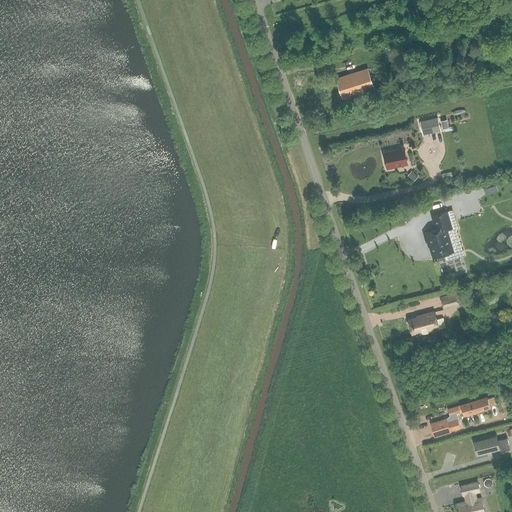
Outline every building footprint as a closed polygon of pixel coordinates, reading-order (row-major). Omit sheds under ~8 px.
[(370,69),(337,79),(343,99),(376,89),(370,69)] [(420,121),(423,135),(441,131),(438,117),(420,121)] [(384,152),(387,166),(394,164),(394,166),(407,164),(404,148),(384,152)] [(410,178),(414,182),(418,177),(414,173),(410,178)] [(424,233),(427,242),(429,241),(434,257),(453,252),(446,230),(452,228),(447,211),(432,216),(436,229),(424,233)] [(456,293),(440,297),(444,310),(460,306),(456,293)] [(413,336),(439,329),(434,312),(422,315),(423,316),(409,320),(413,336)] [(496,404),(494,397),(488,399),(490,406),(496,404)] [(451,417),(454,416),(456,420),(447,423),(446,419),(431,424),(434,437),(450,433),(450,432),(461,428),(457,414),(463,413),(464,416),(491,408),(490,406),(488,399),(487,398),(449,410),(451,417)] [(498,440),(497,436),(474,442),(474,444),(476,453),(477,455),(501,449),(498,440)] [(498,440),(501,449),(501,452),(510,450),(507,438),(498,440)] [(486,479),(484,482),(485,486),(488,488),(491,487),(493,484),(492,480),(489,479),(486,479)] [(475,492),(480,491),(478,482),(461,486),(463,495),(468,494),(470,501),(456,504),(457,511),(484,511),(482,498),(476,499),(475,492)]
